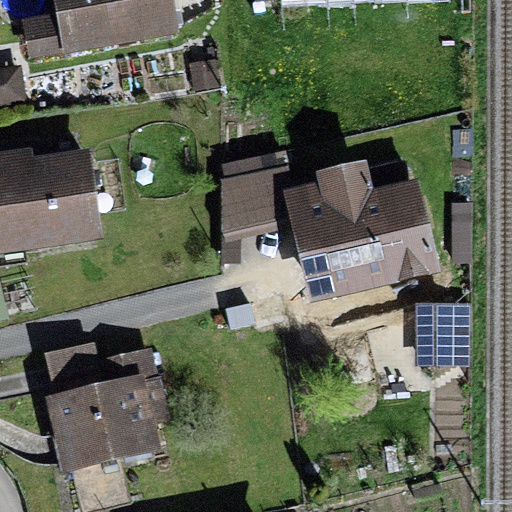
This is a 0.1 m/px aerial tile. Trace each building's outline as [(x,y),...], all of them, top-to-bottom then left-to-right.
[(182,0),(67,0),(80,69),(192,50),(182,0)] [(262,0),(263,19),(402,11),(401,0),(262,0)] [(221,72),(194,76),(198,109),(225,106),(221,72)] [(103,165),(0,178),(0,268),(115,253),(103,165)] [(333,195),(297,204),(324,322),(461,290),(439,194),(416,200),(409,168),(331,186),(333,195)] [(287,186),(232,195),(231,259),(302,242),(287,186)] [(36,289),(0,296),(0,335),(43,327),(36,289)] [(105,356),(51,367),(76,485),(184,462),(162,364),(109,375),(105,356)]
